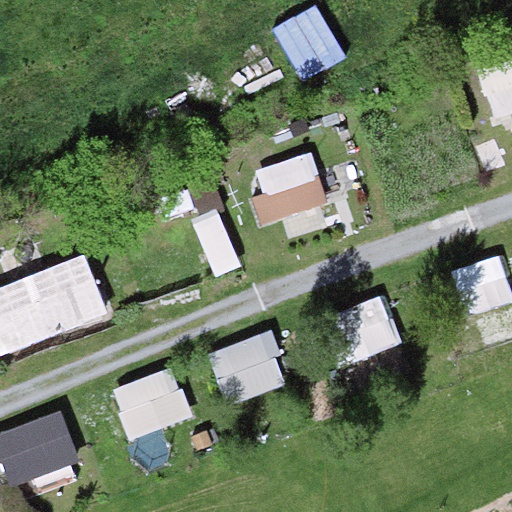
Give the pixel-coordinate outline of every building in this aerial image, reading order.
[(304,74),(345,59),(324,1),(283,16),(304,74)] [(314,146),(253,166),(270,217),(331,196),(314,146)] [(23,344),(112,307),(87,246),(0,281),(0,328),(14,323),(23,344)] [(357,350),(401,337),(387,291),(342,305),(357,350)] [(275,326),(213,347),(230,397),(292,377),(275,326)] [(179,364),(117,380),(131,431),(192,414),(179,364)] [(0,425),(0,441),(14,480),(81,454),(62,402),(0,425)]
